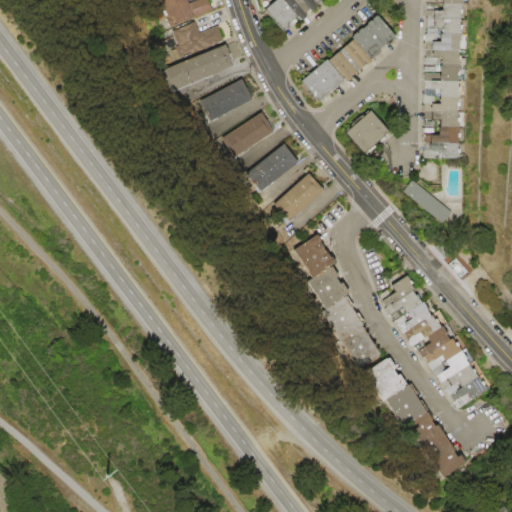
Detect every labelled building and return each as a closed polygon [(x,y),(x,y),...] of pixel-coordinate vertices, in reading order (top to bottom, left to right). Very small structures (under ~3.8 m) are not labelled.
[(149,4),(159,0),(175,0),(177,5),(189,0),(195,0),(201,13),(156,32),(153,25),(157,23),(149,4)] [(281,0),(294,15),(297,18),(291,23),(286,18),(270,32),(253,13),(268,0),(281,0)] [(298,0),(306,8),(300,13),(299,11),(294,15),(281,0),(298,0)] [(448,8),(448,4),(446,4),(446,0),(431,0),(431,7),(448,8)] [(446,23),(423,23),(423,18),(422,18),(422,14),(425,14),(425,15),(428,15),(428,14),(431,14),(431,12),(430,12),(430,7),(431,7),(448,8),(448,12),(446,12),(446,13),(448,13),(448,18),(446,18),(446,23)] [(341,41),(343,39),(342,38),(346,35),(347,36),(348,35),(347,34),(351,30),(352,32),(357,28),(356,27),(360,23),(361,24),(362,23),(361,22),(365,19),(366,20),(370,16),(388,37),(383,41),(384,42),(375,50),(373,48),(368,53),(369,54),(360,63),(343,43),(341,41)] [(431,38),(446,38),(446,23),(423,23),(422,29),(431,30),(431,38)] [(214,42),(179,57),(179,58),(167,63),(162,51),(168,48),(162,34),(186,24),(191,36),(209,28),(214,42)] [(446,55),(420,55),(420,46),(428,47),(428,38),(431,38),(446,38),(446,55)] [(336,84),(318,63),(343,43),(360,63),(360,64),(355,69),(354,67),(351,70),(343,77),(345,79),(337,85),(336,84)] [(162,68),(215,46),(219,55),(218,55),(222,67),(209,73),(209,75),(171,91),(162,68)] [(430,69),(429,69),(429,61),(418,61),(418,55),(420,55),(446,55),(446,59),(444,59),(444,64),(448,64),(448,69),(445,69),(430,69)] [(292,83),(317,62),(318,63),(336,84),(310,105),(292,83)] [(415,69),(429,69),(430,69),(445,69),(445,84),(427,84),(427,78),(428,78),(428,74),(415,74),(415,69)] [(231,76),(243,99),(194,124),(182,101),(231,76)] [(415,109),(443,110),(443,98),(445,98),(445,84),(427,84),(415,84),(415,94),(428,94),(428,101),(415,101),(415,109)] [(335,131),(359,109),(377,129),(354,151),(335,131)] [(445,125),(428,125),(428,118),(415,118),(415,109),(443,110),(445,110),(445,125)] [(251,111),(263,130),(227,153),(215,134),(251,111)] [(415,140),(445,141),(445,125),(428,125),(427,125),(427,132),(415,132),(415,140)] [(415,157),(415,140),(445,141),(445,147),(448,147),(448,157),(415,157)] [(274,142),(290,162),(250,194),(233,174),(274,142)] [(300,172),(315,189),(279,221),(264,204),(300,172)] [(403,178),(441,211),(431,222),(393,189),(403,178)] [(311,232),(331,263),(326,266),(325,267),(297,285),(277,255),(311,232)] [(325,267),(326,266),(343,292),(340,294),(341,295),(338,297),(314,312),(297,285),(325,267)] [(384,285),(401,274),(410,288),(405,291),(385,304),(380,296),(388,291),(384,285)] [(405,291),(413,303),(399,312),(396,308),(388,313),(383,305),(385,304),(405,291)] [(338,297),(357,327),(355,329),(354,329),(333,343),(314,312),(338,297)] [(413,303),(415,301),(421,309),(419,310),(422,314),(401,328),(397,331),(393,324),(402,318),(398,312),(399,312),(413,303)] [(422,314),(431,327),(418,336),(417,337),(414,333),(403,340),(399,333),(403,331),(401,328),(422,314)] [(452,349),(436,360),(433,355),(422,362),(418,356),(416,357),(412,350),(420,345),(418,342),(421,340),(418,336),(431,327),(432,327),(440,338),(443,336),(452,349)] [(354,329),(355,329),(372,356),(351,370),(333,343),(354,329)] [(436,360),(452,349),(455,354),(453,355),(459,364),(439,378),(433,382),(429,376),(435,372),(434,370),(440,366),(436,360)] [(354,372),(380,355),(388,368),(385,370),(387,374),(389,372),(396,383),(397,383),(416,411),(394,426),(393,426),(375,399),(373,401),(354,372)] [(439,378),(459,364),(463,369),(471,379),(473,378),(480,389),(464,400),(461,395),(463,394),(461,390),(455,395),(450,388),(453,386),(450,381),(444,385),(439,378)] [(416,411),(421,420),(403,432),(399,434),(394,426),(416,411)] [(421,420),(425,427),(408,438),(403,432),(421,420)] [(427,426),(443,450),(441,451),(445,456),(448,453),(454,462),(441,471),(443,473),(432,481),(424,468),(426,467),(407,439),(408,438),(425,427),(427,426)]
